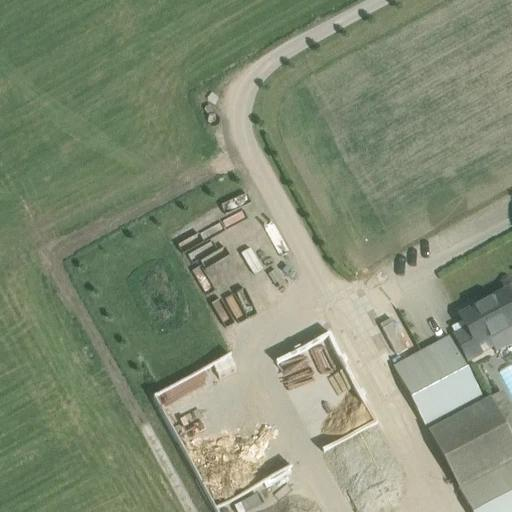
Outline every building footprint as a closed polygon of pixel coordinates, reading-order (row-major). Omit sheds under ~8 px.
[(463,323),(452,329),(455,335),(453,336),(467,363),(481,356),(476,346),(511,326),(511,302),(506,292),(481,306),(482,308),(461,319),(463,323)] [(391,357),(407,348),(391,321),(376,330),(391,357)] [(449,338),(393,368),(427,432),(484,402),(449,338)] [(227,353),(144,394),(154,414),(237,373),(227,353)] [(511,511),(511,463),(459,492),(470,511),(511,511)]
